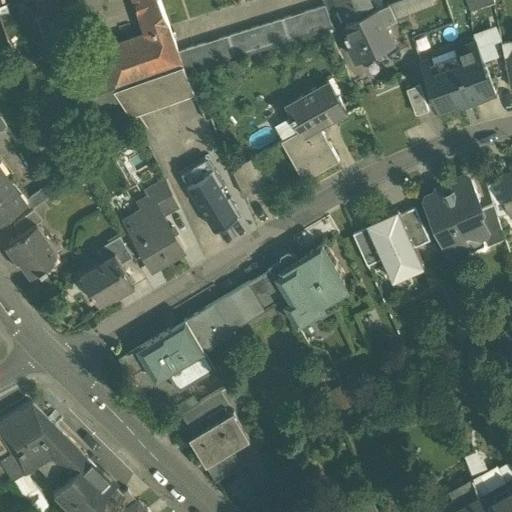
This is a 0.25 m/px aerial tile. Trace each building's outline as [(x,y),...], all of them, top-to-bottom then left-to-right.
[(74,0),(35,0),(39,14),(35,15),(36,17),(47,14),(76,6),(74,0)] [(135,0),(147,31),(168,24),(159,0),(135,0)] [(335,0),(345,22),(361,15),(375,9),(371,0),(335,0)] [(400,0),(399,0),(377,8),(383,22),(406,13),(400,0)] [(415,0),(400,0),(406,13),(419,9),(415,0)] [(325,6),(177,51),(182,65),(186,74),(328,29),(328,30),(332,29),(325,6)] [(383,22),(377,8),(375,9),(361,15),(377,50),(393,42),(383,22)] [(47,14),(36,17),(53,54),(64,50),(47,14)] [(377,50),(361,15),(345,22),(352,38),(349,40),(352,47),(350,47),(356,59),(377,50)] [(147,31),(99,49),(107,72),(114,90),(182,65),(177,51),(168,24),(147,31)] [(499,25),(473,35),(476,41),(483,61),(504,53),(499,25)] [(476,41),(420,62),(438,111),(470,99),(471,102),(495,93),(483,61),(476,41)] [(64,50),(53,54),(63,74),(79,67),(69,47),(64,50)] [(350,55),(340,59),(347,73),(356,69),(350,55)] [(182,65),(114,90),(120,99),(131,115),(194,92),(186,74),(182,65)] [(79,67),(63,74),(68,87),(85,81),(79,67)] [(356,69),(347,73),(349,78),(358,74),(356,69)] [(85,81),(68,87),(81,114),(120,99),(114,90),(107,72),(85,81)] [(328,78),(285,103),(291,114),(292,115),(290,116),(292,119),(293,118),(300,130),(283,139),(281,141),(303,180),(339,159),(321,127),(347,112),(328,78)] [(291,114),(274,124),(283,139),(300,130),(293,118),(292,119),(290,116),(292,115),(291,114)] [(50,139),(44,131),(34,138),(40,146),(50,139)] [(251,157),(232,168),(242,194),(265,181),(251,157)] [(186,182),(215,230),(239,216),(221,187),(226,184),(215,165),(186,182)] [(0,217),(24,200),(0,166),(0,217)] [(511,171),(497,177),(502,191),(511,216),(511,171)] [(470,178),(465,176),(452,182),(455,188),(443,194),(437,192),(425,197),(448,247),(456,251),(464,247),(467,239),(482,233),(489,229),(480,209),(476,202),(480,200),(470,178)] [(179,205),(166,177),(149,188),(156,200),(164,214),(179,205)] [(497,177),(486,182),(490,195),(502,191),(497,177)] [(42,187),(24,200),(31,209),(33,207),(48,197),(42,187)] [(164,214),(156,200),(125,218),(154,266),(184,249),(164,214)] [(493,203),(480,209),(489,229),(482,233),(488,245),(505,237),(493,203)] [(415,206),(401,212),(416,245),(430,239),(415,206)] [(31,209),(12,223),(19,232),(34,221),(40,217),(33,207),(31,209)] [(401,212),(398,207),(367,221),(369,226),(383,257),(393,280),(424,265),(416,245),(401,212)] [(57,254),(34,221),(19,232),(7,241),(13,249),(8,252),(15,261),(17,260),(28,274),(37,268),(38,270),(45,265),(43,264),(57,254)] [(369,226),(353,233),(368,264),(383,257),(369,226)] [(120,235),(98,248),(104,258),(117,251),(123,262),(132,257),(120,235)] [(322,242),(300,256),(301,257),(296,260),(295,257),(289,255),(286,257),(284,263),(280,264),(272,268),(289,295),(290,297),(302,315),(325,301),(350,287),(322,242)] [(104,258),(82,271),(93,290),(91,291),(93,295),(95,294),(100,303),(117,294),(118,295),(127,290),(124,285),(133,280),(123,262),(117,251),(104,258)] [(272,268),(248,283),(264,309),(289,295),(272,268)] [(248,283),(216,302),(232,328),(264,309),(248,283)] [(290,297),(284,302),(298,325),(328,307),(325,301),(302,315),(290,297)] [(216,302),(138,349),(157,379),(177,367),(189,384),(215,369),(204,351),(234,332),(232,328),(216,302)] [(221,390),(182,413),(189,425),(197,420),(208,414),(223,405),(228,402),(221,390)] [(87,458),(31,401),(0,420),(0,435),(10,451),(22,470),(23,471),(24,472),(25,472),(50,456),(69,476),(87,458)] [(213,423),(203,429),(197,420),(189,425),(194,434),(190,437),(216,480),(233,470),(223,454),(250,438),(234,411),(229,414),(223,405),(208,414),(213,423)] [(0,457),(10,451),(0,435),(0,457)] [(470,453),(473,468),(486,465),(483,450),(470,453)] [(10,451),(0,457),(0,462),(10,478),(22,470),(10,451)] [(69,476),(51,493),(65,506),(61,510),(63,511),(92,511),(96,506),(101,509),(114,485),(87,458),(69,476)] [(484,489),(511,477),(511,458),(478,474),(484,489)] [(0,462),(0,484),(10,478),(0,462)] [(22,470),(10,478),(31,511),(50,511),(52,511),(33,482),(32,483),(25,472),(24,472),(23,471),(22,470)] [(474,478),(453,490),(457,497),(440,507),(442,511),(489,511),(484,502),(483,499),(474,478)] [(511,511),(511,482),(483,499),(484,502),(489,511),(511,511)] [(114,485),(101,509),(106,511),(111,511),(123,492),(114,485)] [(127,488),(124,490),(123,492),(111,511),(120,511),(136,501),(127,488)] [(378,511),(372,497),(355,505),(357,511),(378,511)] [(146,511),(138,500),(136,501),(120,511),(146,511)]
